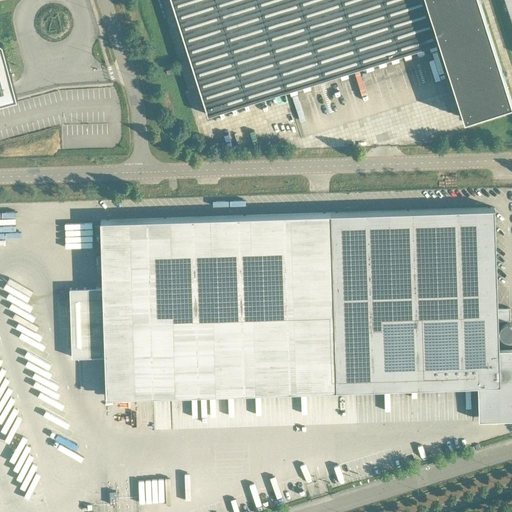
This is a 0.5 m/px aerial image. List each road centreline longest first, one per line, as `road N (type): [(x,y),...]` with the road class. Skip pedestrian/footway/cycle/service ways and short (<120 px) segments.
road 1 (unknown): [(94,451),(33,257),(72,214),(496,202)]
road 2 (unclassified): [(143,173),(511,160)]
road 3 (unknown): [(94,451),(458,431)]
road 4 (unclassified): [(321,511),(511,452)]
road 5 (unclassified): [(143,173),(136,100),(104,0)]
road 6 (unclassified): [(0,177),(143,173)]
